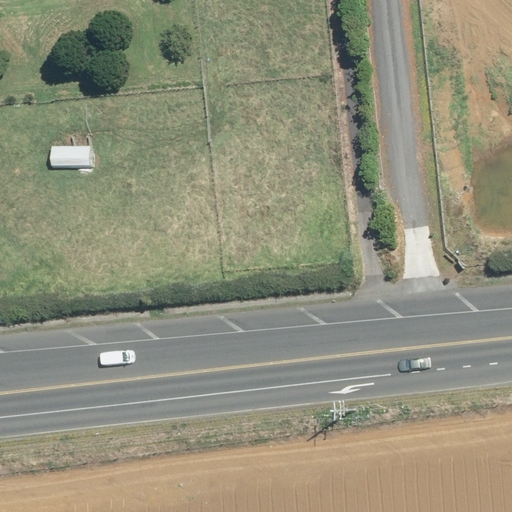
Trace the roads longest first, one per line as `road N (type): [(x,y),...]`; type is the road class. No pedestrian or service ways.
road 1 (primary): [(0,395),(511,343)]
road 2 (track): [(437,351),(398,0)]
